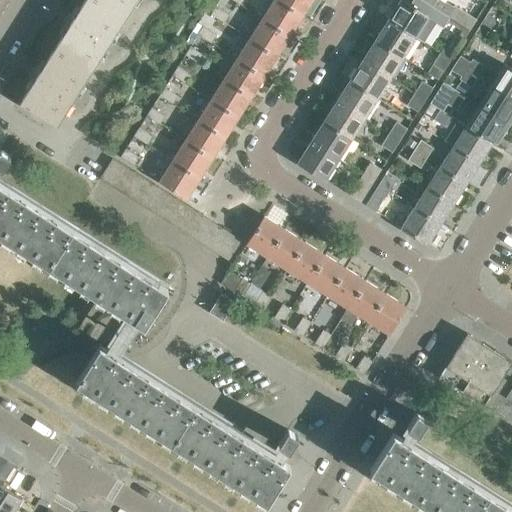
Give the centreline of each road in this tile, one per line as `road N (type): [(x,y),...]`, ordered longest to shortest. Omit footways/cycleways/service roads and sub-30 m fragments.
road 1 (residential): [(447,287),(260,165),(259,144),(349,0)]
road 2 (residential): [(362,421),(181,310),(208,265),(95,193)]
road 3 (residential): [(362,421),(447,287)]
